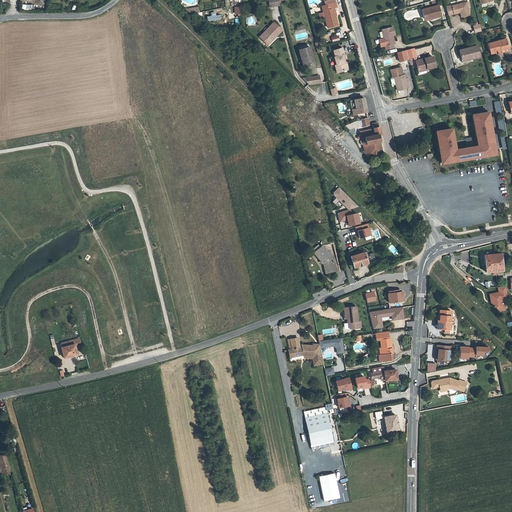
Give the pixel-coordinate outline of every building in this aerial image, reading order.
[(327,5),(322,6),(327,27),(338,25),(333,7),(336,6),(335,1),(334,1),(326,3),(327,5)] [(450,15),(462,12),(463,17),(471,15),(469,7),(468,5),(467,2),(454,6),(453,4),(447,6),(450,15)] [(424,9),(426,18),(433,15),(434,17),(443,15),(440,4),(424,9)] [(208,17),(208,21),(221,20),(220,15),(216,16),(216,12),(212,13),(212,16),(208,17)] [(237,19),(234,19),(234,14),(229,14),(229,26),(237,26),(237,19)] [(269,45),(276,36),(278,37),(283,30),(275,23),(262,38),(269,45)] [(473,26),(475,33),(479,32),(482,31),(480,24),(473,26)] [(393,32),(395,31),(394,26),(383,29),(385,37),(387,44),(386,45),(387,49),(395,47),(394,43),(395,43),(394,35),(393,32)] [(276,36),(269,45),(270,46),(278,37),(276,36)] [(501,48),(508,46),(506,38),(488,43),(492,54),(502,51),(501,48)] [(460,50),(462,59),(470,57),(470,60),(480,57),(477,46),(460,50)] [(310,47),(300,50),(304,66),(312,63),(310,56),(312,55),(310,47)] [(344,68),(348,67),(347,63),(345,63),(343,54),(344,54),(343,48),(334,50),(336,56),(335,57),(337,65),(336,66),(338,73),(344,71),(344,68)] [(410,59),(417,57),(415,48),(408,50),(410,59)] [(408,50),(399,53),(401,62),(410,60),(410,59),(408,50)] [(428,68),(437,66),(435,57),(417,61),(420,72),(429,69),(428,68)] [(394,78),(395,78),(398,90),(409,88),(406,75),(404,76),(403,71),(393,73),(394,78)] [(310,78),(311,84),(319,83),(318,76),(310,78)] [(351,109),(363,107),(363,104),(363,100),(362,98),(348,101),(350,110),(351,109)] [(499,132),(505,131),(500,101),(494,102),(499,132)] [(453,130),(440,132),(442,138),(438,139),(439,147),(443,147),(444,155),(441,155),(442,162),(445,161),(446,164),(458,162),(457,160),(465,159),(465,161),(474,159),(474,158),(481,156),(482,158),(493,156),(493,153),(496,152),(492,125),(491,125),(488,113),(473,116),(479,148),(457,153),(453,130)] [(359,125),(359,127),(367,125),(366,117),(355,120),(356,126),(359,125)] [(381,152),(380,148),(379,142),(377,136),(380,135),(376,122),(371,124),(373,132),(359,136),(362,148),(363,149),(368,153),(369,154),(370,154),(373,153),(381,152)] [(339,186),(331,194),(336,198),(332,202),(340,210),(344,206),(350,212),(357,205),(339,186)] [(346,221),(345,215),(351,214),(350,210),(337,212),(339,222),(346,221)] [(346,215),(348,226),(360,223),(358,212),(346,215)] [(356,227),(358,238),(371,236),(368,224),(356,227)] [(319,261),(321,261),(324,273),(333,271),(330,256),(321,245),(312,253),(319,261)] [(364,258),(362,253),(349,256),(352,267),(366,263),(364,258)] [(505,271),(502,253),(496,254),(485,256),(488,274),(505,271)] [(389,293),(387,293),(389,302),(403,300),(402,291),(400,291),(400,289),(389,291),(389,293)] [(509,301),(506,289),(499,290),(501,295),(491,297),(493,304),(494,304),(495,308),(501,313),(506,312),(504,302),(509,301)] [(405,319),(403,306),(390,308),(390,309),(370,311),(372,329),(383,327),(383,322),(405,319)] [(354,315),(351,315),(350,315),(351,321),(354,320),(355,324),(357,323),(358,330),(369,328),(368,322),(365,322),(363,307),(353,308),(354,315)] [(438,311),(438,322),(440,322),(440,330),(449,331),(449,328),(450,319),(450,312),(438,311)] [(381,356),(379,356),(378,356),(379,362),(391,360),(390,355),(391,354),(389,339),(387,339),(386,333),(375,335),(375,341),(379,341),(380,349),(381,356)] [(292,347),(288,348),(290,355),(303,352),(303,353),(312,354),(312,353),(314,353),(315,356),(317,358),(322,357),(319,342),(312,342),(312,344),(301,343),(302,345),(299,346),(297,336),(290,338),(290,340),(288,340),(288,343),(291,343),(292,347)] [(61,348),(60,348),(62,358),(75,355),(72,345),(71,345),(70,341),(60,343),(61,348)] [(450,347),(437,346),(437,350),(438,351),(438,355),(437,355),(436,361),(438,361),(438,364),(445,365),(446,361),(447,361),(448,352),(450,352),(450,347)] [(490,352),(490,347),(460,346),(459,357),(485,358),(485,351),(490,352)] [(312,354),(303,353),(304,356),(312,356),(313,363),(323,361),(322,357),(317,358),(315,356),(314,353),(312,353),(312,354)] [(435,370),(435,365),(427,364),(426,372),(435,370)] [(333,367),(325,369),(326,376),(335,374),(333,367)] [(395,370),(383,371),(384,380),(396,379),(395,370)] [(335,381),(339,392),(353,388),(349,376),(335,381)] [(356,377),(357,389),(371,388),(371,385),(376,385),(376,379),(366,380),(365,376),(356,377)] [(438,384),(438,387),(441,387),(441,389),(449,388),(450,388),(457,391),(458,389),(465,391),(468,383),(460,380),(460,381),(450,378),(450,381),(445,379),(435,381),(433,381),(434,385),(438,384)] [(336,398),(339,408),(351,406),(348,396),(336,398)] [(308,438),(330,434),(325,406),(302,411),(308,438)] [(391,431),(397,430),(394,415),(388,416),(391,431)] [(388,416),(383,417),(385,432),(391,431),(388,416)] [(330,434),(308,438),(309,445),(331,441),(330,434)] [(341,443),(336,444),(337,451),(329,452),(330,457),(343,455),(341,443)] [(7,460),(5,456),(0,456),(0,462),(3,473),(10,471),(7,460)]
